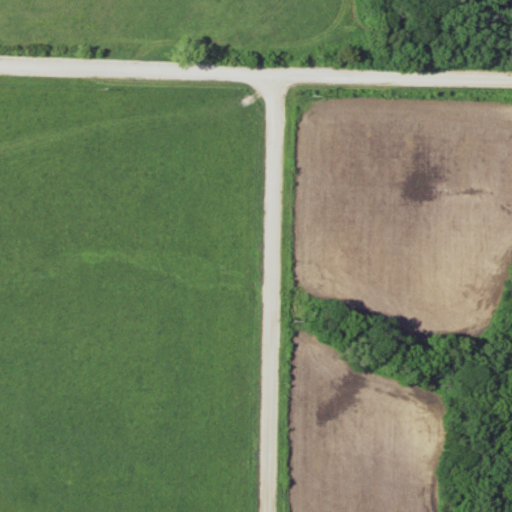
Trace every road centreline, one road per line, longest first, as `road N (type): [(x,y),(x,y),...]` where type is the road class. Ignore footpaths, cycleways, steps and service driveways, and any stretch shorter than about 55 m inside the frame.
road 1 (residential): [(0,69),(511,79)]
road 2 (residential): [(270,511),(277,76)]
